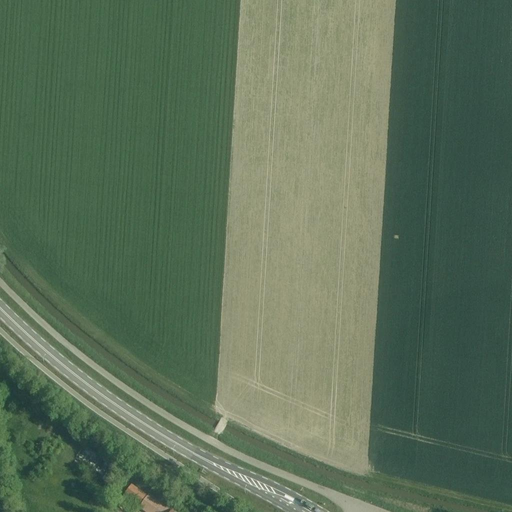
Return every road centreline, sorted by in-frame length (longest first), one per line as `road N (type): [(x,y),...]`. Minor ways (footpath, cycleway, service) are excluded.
road 1 (unclassified): [(356,505),(238,455),(139,399),(0,282)]
road 2 (primary): [(274,495),(104,397),(0,306)]
